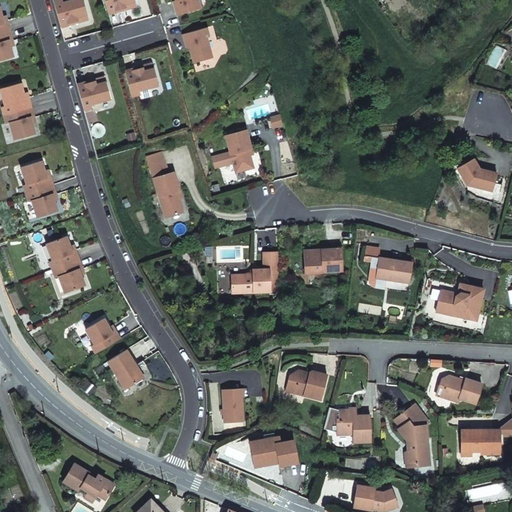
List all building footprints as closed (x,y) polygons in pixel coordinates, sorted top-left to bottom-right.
[(62,0),(59,0),(53,2),(60,27),(69,24),(68,23),(76,21),(77,23),(88,19),(82,0),(73,0),(63,3),(62,0)] [(104,0),(108,14),(117,11),(116,10),(124,8),(124,9),(136,6),(134,0),(104,0)] [(173,1),(177,15),(201,8),(198,0),(197,0),(195,1),(195,0),(175,0),(176,0),(173,1)] [(0,33),(9,31),(6,20),(3,21),(0,10),(0,33)] [(206,27),(183,34),(187,48),(189,47),(194,63),(212,58),(205,37),(209,36),(206,27)] [(0,60),(13,57),(9,42),(12,41),(9,31),(0,33),(0,60)] [(133,69),(125,72),(131,96),(140,94),(139,90),(158,85),(152,63),(140,67),(141,68),(133,71),(133,69)] [(85,82),(77,85),(83,110),(92,108),(91,104),(110,98),(104,77),(93,80),(94,82),(86,84),(85,82)] [(4,115),(31,108),(28,97),(24,98),(20,83),(0,89),(5,106),(2,107),(4,115)] [(14,139),(34,134),(30,119),(34,118),(31,108),(4,115),(6,123),(10,122),(14,139)] [(225,136),(235,173),(254,168),(250,155),(248,149),(251,149),(246,130),(225,136)] [(479,169),(474,159),(457,169),(467,185),(492,191),(497,173),(479,169)] [(26,193),(53,185),(49,174),(46,175),(40,160),(21,167),(27,184),(23,185),(26,193)] [(153,178),(165,218),(173,215),(183,212),(179,197),(177,192),(180,191),(174,172),(153,178)] [(56,195),(53,185),(26,193),(29,201),(32,200),(37,217),(57,211),(52,196),(56,195)] [(183,212),(173,215),(174,218),(171,219),(177,237),(192,233),(186,211),(183,212)] [(52,269),(79,259),(75,249),(71,251),(69,246),(66,236),(46,243),(53,260),(49,261),(52,269)] [(323,272),(342,271),(341,248),(321,250),(322,252),(304,253),(305,274),(323,273),(323,272)] [(412,263),(379,258),(376,278),(409,283),(412,263)] [(59,276),(65,293),(84,286),(81,276),(79,271),(82,269),(79,259),(52,269),(55,277),(59,276)] [(231,275),(231,294),(271,292),(270,269),(252,269),(252,274),(231,275)] [(439,296),(436,312),(477,321),(484,289),(462,284),(460,293),(456,296),(448,294),(447,298),(439,296)] [(91,346),(96,354),(120,339),(114,330),(111,331),(108,327),(103,318),(85,329),(94,344),(91,346)] [(107,361),(125,389),(143,378),(139,370),(146,366),(143,360),(136,365),(126,350),(107,361)] [(285,391),(320,401),(327,376),(311,372),(308,373),(305,373),(305,375),(295,373),(289,376),(285,391)] [(459,398),(474,403),(481,384),(465,378),(464,380),(448,375),(441,379),(439,386),(443,387),(440,395),(458,401),(459,398)] [(222,390),(224,423),(243,421),(241,388),(222,390)] [(396,429),(407,444),(406,450),(401,454),(402,463),(412,463),(413,468),(425,467),(423,427),(427,424),(413,405),(393,419),(399,428),(396,429)] [(371,412),(358,413),(357,406),(354,406),(354,408),(340,409),(341,421),(338,421),(339,434),(355,433),(355,441),(374,440),(371,412)] [(471,449),(480,449),(480,452),(499,452),(499,427),(461,427),(461,449),(471,449)] [(264,439),(249,442),(253,462),(263,460),(263,462),(278,460),(278,462),(279,466),(297,463),(293,440),(279,442),(278,436),(274,437),(274,433),(263,435),(264,439)] [(105,499),(114,484),(98,474),(95,478),(89,474),(90,472),(74,463),(63,481),(79,490),(80,487),(87,491),(84,496),(92,502),(97,494),(105,499)] [(374,488),(357,485),(353,508),(370,511),(371,510),(384,511),(398,507),(391,490),(383,493),(374,491),(374,488)] [(150,499),(137,511),(158,511),(159,511),(157,510),(159,507),(150,499)]
